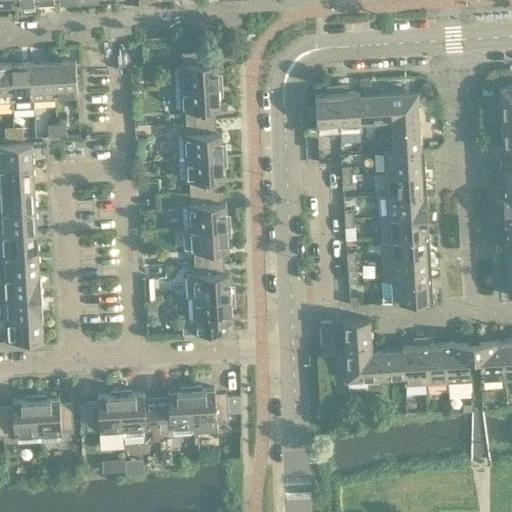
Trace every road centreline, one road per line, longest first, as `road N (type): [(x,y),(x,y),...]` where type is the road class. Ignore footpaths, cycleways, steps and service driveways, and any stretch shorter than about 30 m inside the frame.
road 1 (residential): [(291,349),(284,77),(295,57),(317,46),(511,35)]
road 2 (residential): [(75,360),(65,176),(124,167)]
road 3 (residential): [(136,357),(124,167)]
road 4 (unknown): [(286,178),(313,178),(322,192),(325,279),(319,292),(289,295)]
road 5 (residential): [(295,511),(291,349)]
road 6 (residential): [(136,357),(291,349)]
